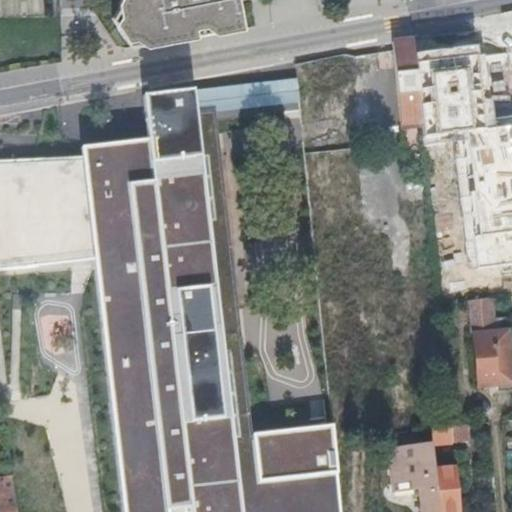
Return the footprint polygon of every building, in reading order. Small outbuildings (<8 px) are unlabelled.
[(146,44),(244,26),(238,0),(116,0),(117,0),(119,5),(108,18),(129,45),(143,42),(146,44)] [(469,66),(468,33),(438,34),(439,67),(469,66)] [(421,123),(412,38),(392,41),(399,114),(400,125),(404,125),(421,123)] [(354,69),(301,73),(316,284),(362,281),(372,420),(428,416),(415,231),(366,234),(354,69)] [(189,511),(341,511),(332,424),(229,434),(189,94),(190,93),(190,92),(142,97),(142,99),(144,99),(148,138),(189,508),(189,511)] [(189,508),(148,138),(81,147),(82,156),(0,159),(0,269),(93,258),(123,511),(166,511),(167,510),(189,508)] [(492,277),(490,213),(448,215),(451,279),(492,277)] [(490,329),(486,297),(475,298),(469,299),(478,386),(511,382),(511,360),(509,327),(490,329)] [(375,434),(415,430),(414,418),(378,421),(375,421),(375,434)] [(452,442),(451,427),(430,429),(431,444),(438,443),(452,442)] [(438,443),(431,444),(434,469),(441,468),(438,443)] [(438,511),(434,469),(431,444),(388,448),(390,465),(397,465),(397,472),(391,473),(393,492),(419,489),(421,511),(438,511)] [(452,511),(459,511),(454,466),(441,468),(434,469),(438,511),(452,511)] [(18,511),(18,510),(13,475),(0,476),(0,511),(18,511)]
